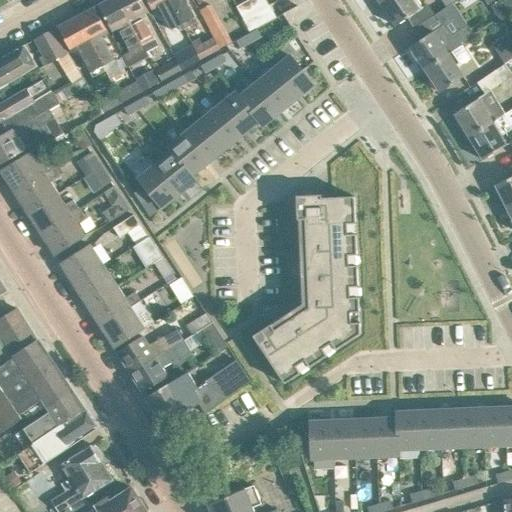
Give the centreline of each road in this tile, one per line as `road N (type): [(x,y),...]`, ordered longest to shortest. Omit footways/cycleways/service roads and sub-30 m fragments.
road 1 (tertiary): [(182,511),(0,223)]
road 2 (residential): [(386,93),(245,206),(248,299)]
road 3 (residential): [(511,317),(386,93)]
road 4 (residential): [(286,410),(360,360),(511,352)]
